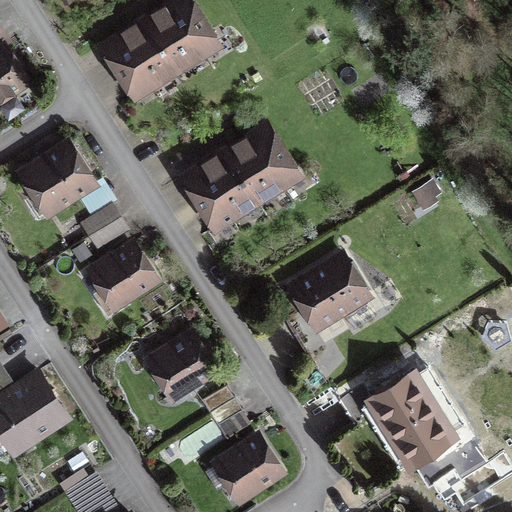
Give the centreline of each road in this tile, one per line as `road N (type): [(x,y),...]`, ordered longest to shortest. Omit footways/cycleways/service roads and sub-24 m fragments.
road 1 (residential): [(82,98),(311,450),(306,489),(272,511)]
road 2 (residential): [(160,511),(0,264)]
